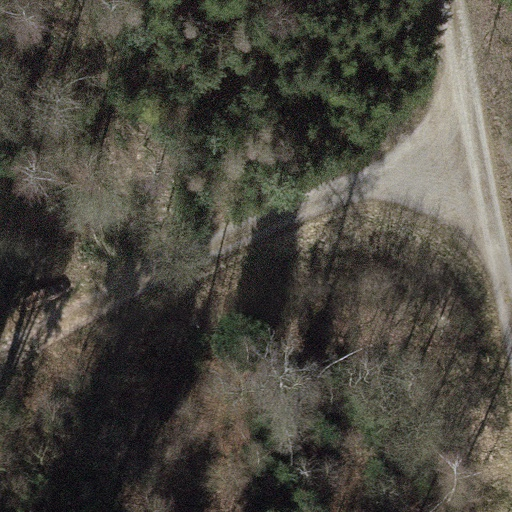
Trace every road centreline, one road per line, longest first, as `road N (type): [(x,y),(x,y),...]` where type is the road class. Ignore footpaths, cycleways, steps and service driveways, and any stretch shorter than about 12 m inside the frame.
road 1 (track): [(0,367),(209,244),(479,141)]
road 2 (track): [(451,0),(511,310)]
